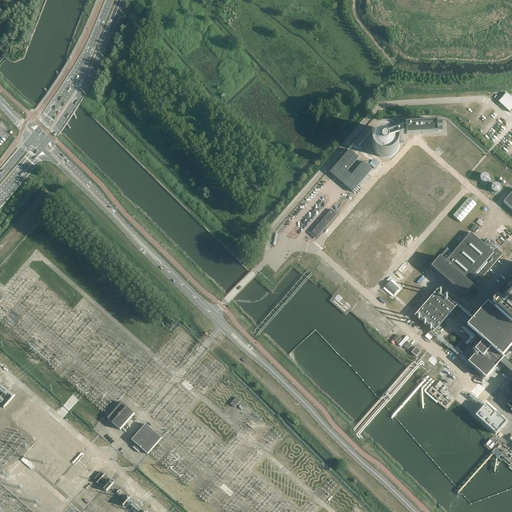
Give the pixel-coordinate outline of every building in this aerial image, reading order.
[(406,121),(407,132),(438,130),(438,128),(443,128),(443,121),(437,121),(437,119),(406,121)] [(373,133),(374,156),(396,155),(395,141),(400,141),(400,137),(396,137),(396,132),(373,133)] [(350,150),(330,173),(343,184),(344,185),(353,192),(372,170),(363,162),(351,176),(347,172),(359,158),(350,150)] [(483,174),(482,175),(481,175),(481,176),(480,176),(480,177),(480,178),(480,179),(480,180),(480,181),(481,181),(481,182),(482,182),(482,183),(483,183),(484,183),(485,183),(486,183),(487,183),(487,182),(488,182),(488,181),(489,181),(489,180),(489,179),(489,178),(489,177),(489,176),(488,176),(488,175),(487,175),(487,174),(486,174),(485,174),(484,174),(483,174)] [(493,185),(492,185),(492,186),(492,187),(491,187),(491,188),(491,189),(492,190),(492,191),(493,192),(494,193),(495,193),(496,193),(497,193),(498,193),(499,192),(499,191),(500,191),(500,190),(500,189),(501,189),(501,188),(500,188),(500,187),(500,186),(500,185),(499,185),(498,184),(497,184),(496,184),(495,184),(494,184),(493,185)] [(511,193),(503,203),(511,210),(511,193)] [(469,198),(453,216),(461,223),(476,205),(469,198)] [(316,225),(309,234),(316,240),(321,235),(320,234),(337,215),(331,210),(317,226),(316,225)] [(471,229),(476,233),(480,228),(475,224),(471,229)] [(440,258),(431,268),(458,292),(464,297),(477,283),(477,284),(503,254),(487,241),(484,245),(471,233),(452,254),(447,249),(440,258)] [(511,279),(510,278),(463,332),(478,347),(475,351),(474,351),(474,350),(473,350),(473,351),(472,351),(472,352),(473,352),(473,353),(475,354),(475,355),(476,356),(470,363),(486,376),(511,346),(511,279)] [(436,292),(416,315),(435,331),(455,308),(436,292)] [(398,343),(402,338),(397,335),(393,339),(398,343)] [(411,353),(416,357),(420,352),(416,348),(411,353)] [(511,364),(504,358),(500,362),(511,371),(511,364)] [(440,381),(434,388),(436,390),(442,383),(440,381)] [(0,405),(4,408),(15,396),(0,382),(0,405)] [(439,392),(441,394),(447,388),(445,386),(439,392)] [(230,404),(234,408),(240,401),(236,398),(230,404)] [(107,419),(120,430),(134,414),(121,403),(107,419)] [(486,405),(476,417),(496,434),(506,423),(486,405)] [(31,410),(23,418),(83,471),(91,462),(31,410)] [(146,425),(132,441),(148,454),(162,439),(146,425)] [(496,447),(491,452),(492,454),(496,457),(497,458),(502,453),(496,447)] [(21,461),(32,471),(35,467),(24,457),(21,461)] [(147,511),(112,481),(104,474),(97,483),(104,490),(129,511),(147,511)]
